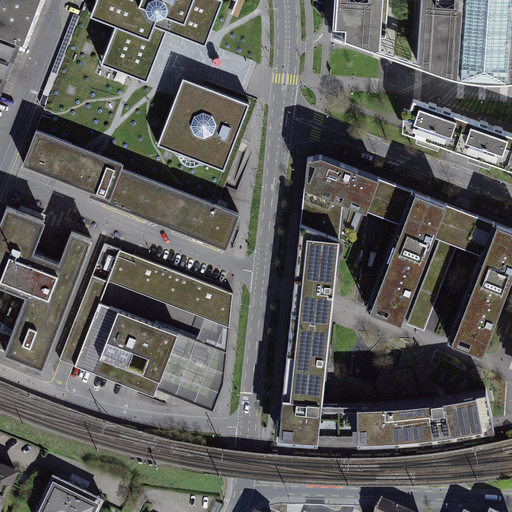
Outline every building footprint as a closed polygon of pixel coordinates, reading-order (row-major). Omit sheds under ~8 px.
[(0,0),(0,95),(36,0),(0,0)] [(116,25),(101,63),(145,80),(158,45),(165,29),(201,43),(217,0),(90,0),(86,13),(116,25)] [(511,0),(329,0),(327,34),(378,50),(381,0),(419,0),(413,63),(461,80),(508,82),(511,81),(511,0)] [(244,103),(181,79),(179,84),(156,146),(219,170),(244,103)] [(452,144),(463,114),(410,96),(400,126),(452,144)] [(452,144),(505,163),(511,142),(511,131),(463,114),(452,144)] [(103,157),(37,131),(23,166),(86,190),(85,193),(88,194),(161,223),(223,246),(235,215),(119,170),(121,164),(103,157)] [(402,317),(433,234),(445,200),(320,153),(315,154),(307,156),(300,221),(339,237),(343,199),(398,222),(367,305),(402,317)] [(511,225),(462,207),(445,200),(433,234),(442,237),(408,320),(423,326),(456,243),(480,253),(448,338),(485,350),(511,277),(511,225)] [(6,204),(0,219),(0,291),(1,290),(20,297),(0,350),(0,353),(47,371),(98,237),(69,226),(57,257),(38,250),(50,220),(6,204)] [(300,221),(282,376),(278,435),(340,438),(384,437),(454,430),(493,423),(486,389),(427,400),(397,403),(340,404),(322,403),(339,237),(300,221)] [(107,247),(66,358),(202,408),(213,376),(223,291),(107,247)] [(0,460),(0,483),(9,464),(0,460)] [(54,475),(36,511),(93,511),(101,498),(54,475)]
